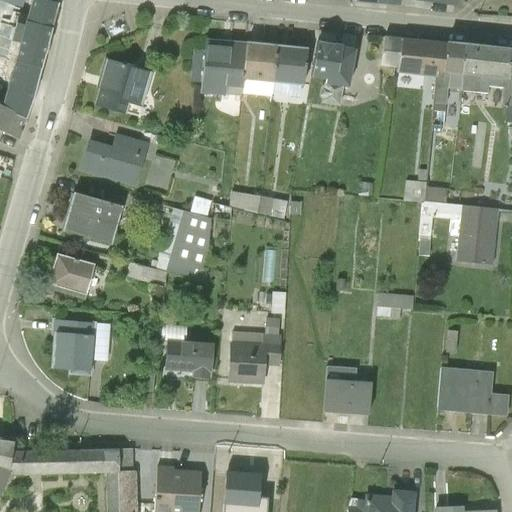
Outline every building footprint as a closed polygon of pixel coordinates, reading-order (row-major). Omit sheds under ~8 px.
[(0,0),(0,2),(19,8),(21,0),(0,0)] [(30,0),(24,22),(49,28),(54,4),(40,0),(30,0)] [(0,100),(0,106),(23,119),(33,88),(38,68),(49,28),(24,22),(23,21),(22,25),(11,62),(0,100)] [(393,69),(399,39),(381,38),(376,67),(393,69)] [(399,39),(393,69),(393,74),(432,77),(433,72),(440,73),(443,43),(399,39)] [(240,80),(243,43),(203,40),(198,94),(222,95),(239,96),(239,88),(240,80)] [(321,84),(339,87),(346,88),(353,49),(340,47),(340,45),(316,40),(308,78),(322,80),(321,83),(321,84)] [(243,43),(240,80),(269,83),(273,46),(243,43)] [(443,43),(440,73),(447,73),(459,75),(477,77),(480,47),(443,43)] [(273,46),(269,83),(282,84),(300,86),(304,49),(273,46)] [(480,47),(477,77),(500,79),(505,79),(506,57),(507,50),(480,47)] [(505,79),(500,79),(500,108),(503,108),(511,108),(511,58),(506,57),(505,79)] [(96,87),(91,106),(122,114),(126,103),(140,108),(150,71),(103,59),(96,87)] [(433,72),(432,77),(433,78),(428,125),(439,127),(441,127),(443,104),(444,89),(445,89),(447,73),(440,73),(433,72)] [(477,77),(459,75),(458,91),(475,92),(477,77)] [(239,88),(239,96),(269,97),(269,86),(269,83),(240,80),(239,88)] [(321,84),(321,83),(318,87),(316,96),(318,98),(318,103),(337,106),(339,87),(321,84)] [(0,106),(0,132),(16,140),(23,119),(0,106)] [(511,108),(503,108),(504,127),(511,127),(511,108)] [(86,140),(77,171),(111,181),(132,187),(145,144),(113,135),(110,147),(86,140)] [(442,160),(440,177),(448,178),(450,161),(442,160)] [(421,201),(422,187),(423,183),(402,181),(400,201),(418,203),(421,203),(421,201)] [(357,182),(355,195),(369,197),(370,184),(357,182)] [(422,187),(421,201),(442,203),(443,189),(422,187)] [(228,192),(226,206),(255,213),(257,196),(228,192)] [(71,193),(60,231),(109,245),(120,207),(71,193)] [(187,213),(204,217),(208,201),(192,197),(187,213)] [(271,199),(267,216),(280,219),(284,202),(271,199)] [(495,209),(495,210),(511,211),(511,202),(495,200),(495,209)] [(421,203),(418,203),(415,239),(417,239),(415,255),(425,256),(427,238),(429,217),(448,219),(447,235),(456,236),(458,205),(442,203),(421,201),(421,203)] [(288,202),(287,214),(298,214),(298,202),(288,202)] [(458,205),(456,236),(453,261),(489,265),(495,210),(495,209),(458,205)] [(138,266),(140,267),(141,267),(143,268),(163,273),(181,211),(162,206),(157,222),(164,224),(154,260),(130,253),(127,263),(138,266)] [(187,213),(181,211),(163,273),(203,284),(208,218),(204,217),(187,213)] [(54,254),(46,284),(49,285),(47,290),(81,300),(91,264),(54,254)] [(162,288),(163,273),(143,268),(141,267),(140,267),(124,262),(120,275),(162,288)] [(334,280),(333,291),(341,291),(342,280),(334,280)] [(262,292),(262,300),(268,301),(268,313),(281,314),(283,293),(262,292)] [(374,307),(396,309),(409,309),(410,296),(375,293),(374,307)] [(396,309),(374,307),(373,317),(396,318),(396,309)] [(49,318),(48,332),(53,332),(51,368),(65,369),(65,375),(88,377),(92,337),(93,322),(49,318)] [(228,342),(278,345),(278,335),(275,335),(276,319),(263,318),(261,334),(229,331),(228,342)] [(164,340),(178,341),(182,342),(183,326),(158,325),(157,341),(164,340)] [(444,330),(442,352),(452,353),(454,331),(444,330)] [(178,341),(164,340),(161,370),(189,372),(189,377),(207,379),(210,344),(182,342),(178,341)] [(278,345),(228,342),(227,342),(225,383),(261,385),(262,366),(277,366),(278,345)] [(322,380),(352,382),(353,368),(323,366),(322,380)] [(438,367),(434,410),(503,416),(505,395),(487,394),(489,372),(438,367)] [(141,370),(139,391),(150,392),(152,371),(141,370)] [(352,382),(322,380),(320,411),(366,415),(368,383),(352,382)] [(0,471),(8,473),(9,451),(11,438),(0,436),(0,471)] [(9,451),(8,473),(16,474),(103,472),(116,472),(114,449),(9,451)] [(116,472),(103,472),(103,511),(134,511),(133,470),(132,470),(131,449),(114,449),(116,472)] [(151,511),(195,511),(198,468),(154,465),(151,511)] [(361,498),(360,511),(410,511),(412,492),(389,490),(388,496),(361,494),(361,498)] [(345,497),(343,511),(360,511),(361,498),(345,497)]
